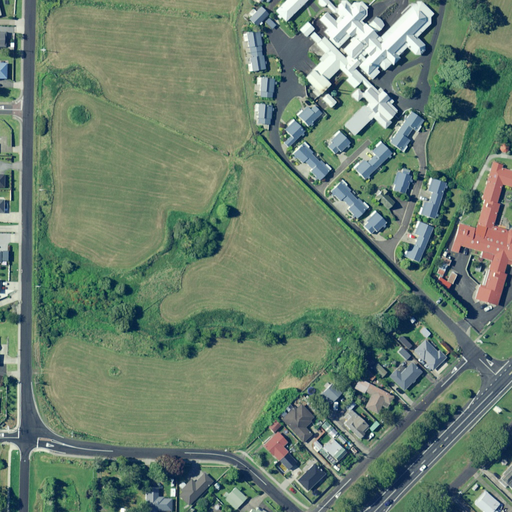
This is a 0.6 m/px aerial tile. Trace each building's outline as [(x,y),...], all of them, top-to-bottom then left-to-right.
[(279,0),(268,11),(279,21),(300,0),(279,0)] [(358,76),(363,81),(382,61),(386,65),(395,57),(391,53),(399,44),(411,55),(422,44),(411,33),(429,14),(418,4),(413,9),(407,3),(376,34),(371,29),(378,22),(370,15),(363,22),(358,16),(363,11),(352,0),(346,0),(344,2),(341,0),(330,0),(312,19),(321,27),(316,32),(319,36),(316,38),(308,31),(302,37),(318,53),(313,58),(315,60),(297,79),(313,95),(326,82),(323,79),(333,69),(349,85),(358,76)] [(262,12),(255,5),(250,9),(248,7),(243,11),(246,14),(243,16),(250,24),(262,12)] [(275,25),(268,18),(264,22),(270,29),(275,25)] [(242,59),(242,71),(258,70),(257,58),(254,58),(253,46),(257,46),(256,33),(241,34),(241,47),(244,47),(245,59),(242,59)] [(273,79),(257,78),(256,85),(260,86),(259,97),(271,98),(273,79)] [(395,108),(368,83),(359,92),(354,87),(345,96),(351,101),(356,95),(361,100),(338,124),(348,134),(366,116),(376,127),(395,108)] [(330,100),(323,93),(317,99),(324,106),(330,100)] [(270,106),(254,104),(253,112),(257,112),(256,124),(268,125),(270,106)] [(318,113),(309,104),(293,120),(302,129),(318,113)] [(418,117),(404,109),(385,142),(399,150),(406,138),(402,135),(407,127),(411,129),(418,117)] [(303,132),(293,121),(284,130),(290,137),(282,143),(287,148),(290,145),(292,148),(296,144),(293,141),(303,132)] [(344,140),(334,130),(320,144),(330,154),(344,140)] [(348,167),(360,179),(387,152),(375,140),(365,150),(369,154),(362,161),(358,157),(348,167)] [(305,171),(313,179),(324,168),(315,159),(313,162),(304,153),(307,151),(298,142),(287,153),(296,162),(298,160),(307,169),(305,171)] [(506,146),(504,145),(503,144),(502,144),(501,145),(500,145),(499,146),(498,147),(498,148),(498,149),(498,150),(498,151),(499,151),(499,152),(500,153),(501,153),(502,154),(503,154),(504,153),(505,153),(506,153),(506,152),(507,151),(507,150),(507,149),(507,148),(507,147),(506,146)] [(484,268),(478,288),(471,286),(468,298),(493,304),(503,265),(511,267),(511,266),(511,253),(506,252),(509,238),(511,238),(511,170),(487,164),(470,227),(453,223),(448,243),(476,250),(472,265),(484,268)] [(407,172),(393,170),(389,189),(403,192),(407,172)] [(415,212),(431,217),(443,181),(427,175),(423,189),(428,191),(425,200),(420,198),(415,212)] [(343,208),(351,216),(362,205),(353,197),(351,199),(342,191),(344,188),(335,179),(325,190),(334,199),(336,197),(345,206),(343,208)] [(391,200),(377,187),(369,195),(382,208),(391,200)] [(380,221),(370,212),(357,225),(367,234),(380,221)] [(397,255),(412,262),(428,226),(412,220),(407,233),(411,235),(407,244),(403,242),(397,255)] [(446,266),(448,267),(450,261),(440,257),(438,263),(446,266)] [(436,269),(444,272),(446,266),(438,263),(435,268),(436,269)] [(444,272),(436,269),(434,274),(442,277),(444,272)] [(456,275),(450,272),(446,282),(451,284),(456,275)] [(422,361),(423,360),(427,364),(426,365),(432,371),(445,358),(437,350),(436,351),(424,340),(419,345),(416,343),(410,349),(422,361)] [(408,349),(405,345),(397,352),(404,360),(409,356),(405,352),(408,349)] [(368,355),(362,361),(370,369),(376,363),(368,355)] [(422,371),(408,357),(395,370),(388,377),(402,391),(422,371)] [(385,373),(377,365),(373,370),(381,378),(385,373)] [(374,378),(366,368),(362,372),(370,381),(374,378)] [(368,384),(358,379),(353,389),(363,394),(368,384)] [(327,389),(336,398),(342,393),(333,384),(327,389)] [(392,397),(368,384),(364,393),(370,396),(364,408),(376,415),(381,406),(386,409),(392,397)] [(336,398),(327,389),(320,396),(328,405),(336,398)] [(355,405),(350,399),(343,406),(348,412),(355,405)] [(304,428),(310,422),(308,419),(310,417),(299,405),(294,409),(293,408),(280,420),(302,443),(310,435),(304,428)] [(368,429),(351,410),(343,418),(346,421),(343,424),(357,439),(368,429)] [(279,427),(274,421),(267,427),(272,433),(279,427)] [(336,433),(332,429),(324,436),(328,440),(336,433)] [(286,443),(276,433),(262,446),(287,471),(296,462),(281,447),(286,443)] [(334,441),(329,446),(327,443),(318,452),(324,458),(328,454),(336,462),(345,453),(334,441)] [(323,474),(313,464),(296,482),(306,491),(323,474)] [(511,470),(510,469),(497,482),(504,488),(506,486),(511,491),(511,470)] [(194,483),(191,480),(180,491),(181,492),(177,496),(187,506),(212,481),(204,473),(194,483)] [(157,487),(145,487),(144,511),(155,511),(156,511),(170,511),(170,499),(157,498),(157,487)] [(245,499),(234,488),(223,499),(235,510),(245,499)] [(498,505),(484,492),(473,504),(481,511),(495,511),(493,510),(498,505)]
